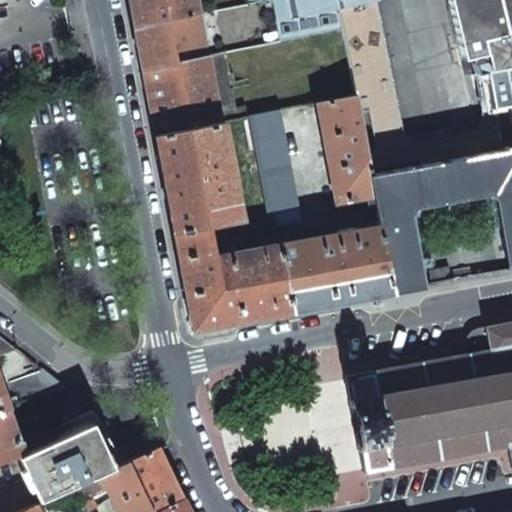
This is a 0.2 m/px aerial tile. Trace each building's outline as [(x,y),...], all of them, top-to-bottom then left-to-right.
[(127,0),(133,26),(165,20),(198,14),(195,0),(127,0)] [(448,0),(463,59),(484,54),(480,39),(504,33),(495,0),(448,0)] [(511,0),(495,0),(504,33),(480,39),(484,54),(486,63),(488,71),(511,66),(511,0)] [(198,14),(165,20),(172,63),(206,56),(198,14)] [(165,20),(133,26),(137,47),(141,69),(172,63),(165,20)] [(172,63),(141,69),(147,102),(154,135),(218,122),(206,56),(172,63)] [(482,64),(492,108),(494,107),(504,149),(508,149),(511,148),(511,66),(488,71),(486,63),(482,64)] [(354,95),(316,103),(335,203),(372,196),(354,95)] [(245,105),(238,107),(240,118),(247,117),(245,105)] [(278,110),(247,117),(267,213),(297,208),(278,110)] [(236,119),(222,122),(224,131),(238,128),(236,119)] [(218,122),(154,135),(163,183),(172,231),(208,224),(223,222),(239,218),(240,219),(224,131),(222,122),(218,122)] [(417,143),(421,165),(480,154),(476,132),(417,143)] [(421,165),(379,173),(369,175),(372,196),(378,225),(392,294),(422,288),(409,216),(416,206),(485,192),(495,199),(508,271),(511,270),(511,148),(508,149),(480,154),(421,165)] [(239,218),(223,222),(225,232),(241,230),(239,218)] [(208,224),(172,231),(191,330),(193,331),(291,313),(278,243),(214,255),(208,224)] [(378,225),(278,243),(291,313),(392,294),(378,225)] [(448,266),(428,270),(430,286),(451,283),(448,266)] [(362,474),(507,447),(511,468),(511,321),(484,327),(489,350),(466,354),(344,376),(345,379),(362,469),(362,474)] [(489,350),(484,327),(481,327),(472,331),(468,334),(467,337),(466,339),(465,340),(465,343),(465,344),(465,349),(465,350),(465,353),(466,353),(466,354),(489,350)] [(43,371),(18,379),(24,396),(26,401),(64,388),(43,371)] [(6,407),(0,409),(0,461),(23,453),(19,441),(18,441),(6,407)] [(91,411),(66,423),(70,432),(90,423),(111,468),(120,464),(94,413),(91,411)] [(40,446),(17,457),(38,501),(78,483),(98,474),(111,468),(90,423),(70,432),(40,446)] [(66,423),(35,437),(40,446),(70,432),(66,423)] [(111,468),(98,474),(104,489),(115,511),(151,511),(181,498),(157,447),(120,464),(111,468)] [(98,474),(78,483),(85,497),(104,489),(98,474)] [(187,511),(181,498),(151,511),(187,511)] [(88,499),(83,501),(88,511),(92,509),(88,499)] [(36,511),(34,503),(13,511),(36,511)]
